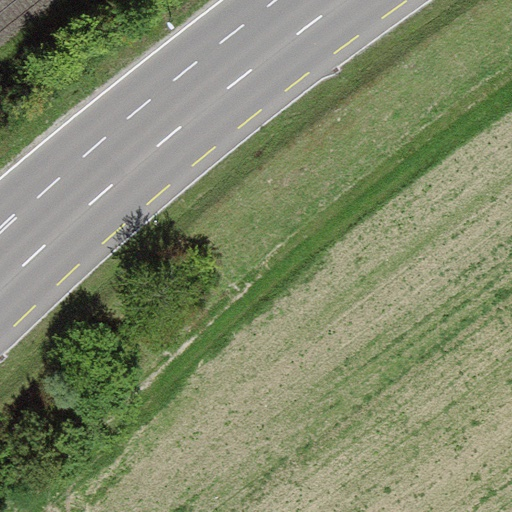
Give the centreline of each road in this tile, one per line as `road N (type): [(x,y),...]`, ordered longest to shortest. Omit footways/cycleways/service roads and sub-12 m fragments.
road 1 (track): [(59,511),(209,343),(445,135),(511,96)]
road 2 (secondary): [(103,168),(320,0)]
road 3 (secondary): [(0,293),(49,248),(103,168)]
road 4 (secondary): [(103,168),(0,232)]
